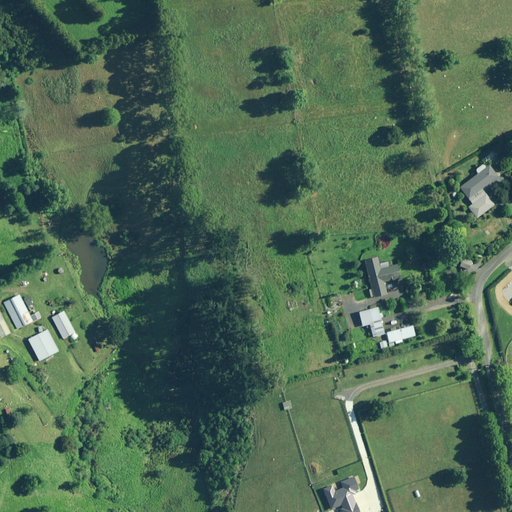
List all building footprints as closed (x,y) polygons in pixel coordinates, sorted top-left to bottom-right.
[(485,168),(482,164),(475,170),(478,173),(459,188),(472,204),(468,207),(476,218),(493,204),(481,189),(497,176),(488,165),(485,168)] [(378,265),(376,257),(363,261),(371,289),(368,290),(371,298),(387,294),(383,282),(400,278),(396,264),(389,266),(388,262),(378,265)] [(471,261),(462,258),(459,266),(469,269),(471,261)] [(17,329),(33,321),(41,317),(38,310),(30,315),(19,294),(3,302),(17,329)] [(24,300),(27,307),(34,303),(31,296),(24,300)] [(384,334),(377,308),(358,313),(362,326),(369,324),(373,337),(384,334)] [(76,336),(74,332),(63,311),(51,317),(62,338),(69,335),(72,339),(76,336)] [(10,332),(0,312),(0,336),(1,338),(10,332)] [(58,351),(46,329),(44,325),(37,329),(40,333),(28,339),(39,361),(58,351)] [(395,343),(402,341),(401,339),(416,336),(413,326),(386,333),(389,342),(395,341),(395,343)] [(99,343),(93,346),(95,353),(101,350),(99,343)]
